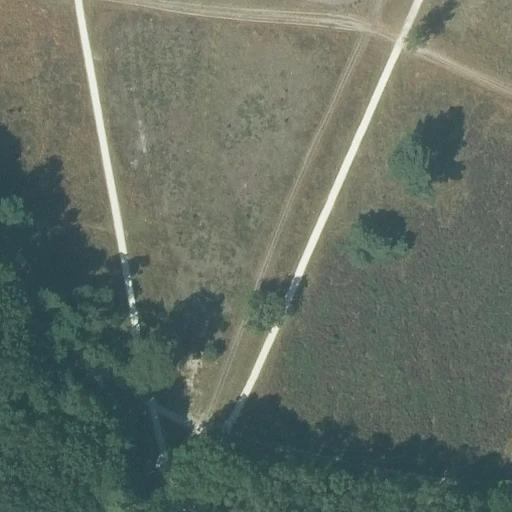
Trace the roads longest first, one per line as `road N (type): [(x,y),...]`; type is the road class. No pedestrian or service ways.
road 1 (unknown): [(185,511),(216,390),(381,0)]
road 2 (track): [(511,488),(399,474),(221,434)]
road 3 (unknown): [(0,273),(172,511)]
